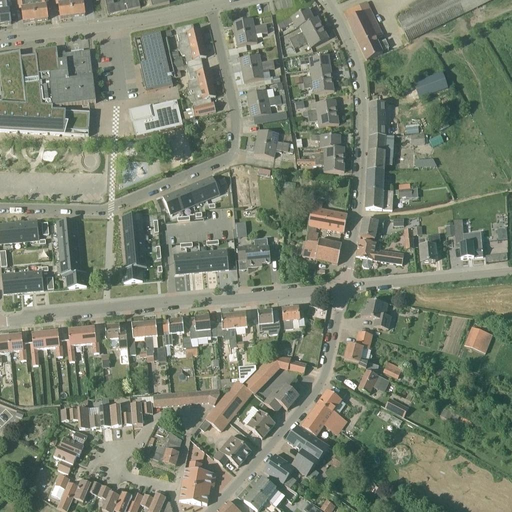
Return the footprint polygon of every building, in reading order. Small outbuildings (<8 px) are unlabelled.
[(10,0),(0,0),(0,26),(11,25),(10,11),(12,11),(10,0)] [(23,24),(35,22),(33,0),(18,0),(19,10),(21,10),(23,24)] [(48,21),(47,7),(48,6),(47,0),(33,0),(35,22),(48,21)] [(73,18),(71,4),(70,0),(55,0),(56,6),(58,6),(60,19),(73,18)] [(85,16),(84,3),(85,3),(84,0),(77,0),(78,4),(71,4),(73,18),(85,16)] [(168,0),(104,0),(106,6),(108,16),(140,9),(138,0),(150,0),(152,8),(169,4),(168,0)] [(398,19),(409,42),(494,0),(422,0),(409,6),(412,12),(398,19)] [(377,41),(382,39),(383,38),(367,3),(344,14),(367,62),(383,54),(381,50),(384,49),(385,51),(389,49),(385,41),(379,44),(377,41)] [(280,16),(295,9),(293,4),(278,11),(280,16)] [(299,29),(314,21),(308,10),(277,26),(280,31),(293,25),(296,30),(299,29)] [(292,46),(323,30),(318,19),(314,21),(299,29),(302,34),(289,41),(292,46)] [(235,36),(267,30),(266,26),(254,28),(252,20),(232,24),(235,36)] [(178,51),(202,45),(199,32),(194,33),(193,26),(182,29),(183,29),(176,31),(177,36),(179,44),(178,51)] [(268,34),(267,30),(235,36),(237,48),(257,45),(255,36),(268,34)] [(308,44),(311,50),(329,41),(323,30),(292,46),(294,51),(308,44)] [(171,80),(175,79),(174,74),(170,75),(160,34),(141,38),(146,63),(140,64),(146,94),(173,88),(171,80)] [(188,70),(202,66),(201,60),(206,59),(202,45),(178,51),(182,58),(185,57),(188,70)] [(0,105),(0,132),(84,137),(85,133),(89,133),(90,115),(67,114),(68,107),(95,103),(92,79),(89,53),(83,53),(83,51),(72,53),(71,53),(72,55),(66,56),(57,57),(56,50),(35,52),(36,58),(20,60),(20,54),(0,56),(0,82),(3,106),(0,105)] [(242,72),(274,66),(273,62),(261,64),(260,56),(239,60),(242,72)] [(310,72),(330,69),(329,57),(300,61),(301,67),(309,66),(310,72)] [(179,59),(171,61),(174,73),(184,71),(183,67),(181,58),(179,59)] [(188,91),(212,85),(209,71),(204,72),(202,66),(188,70),(190,82),(188,83),(188,91)] [(244,84),(264,81),(262,73),(275,70),(274,66),(242,72),(244,84)] [(311,78),(303,79),(303,84),(303,85),(332,81),(330,69),(310,72),(311,78)] [(447,91),(442,75),(413,85),(418,100),(447,91)] [(313,89),(314,96),(334,93),(332,81),(303,85),(304,91),(313,89)] [(214,104),(211,105),(210,100),(215,98),(212,85),(188,91),(191,97),(194,96),(195,103),(193,104),(194,109),(192,109),(194,119),(195,119),(216,114),(214,104)] [(249,108),(280,102),(279,98),(268,100),(266,92),(246,96),(249,108)] [(136,138),(183,127),(177,102),(130,113),(136,138)] [(251,120),(271,116),(269,108),(281,106),(280,102),(249,108),(251,120)] [(316,112),(308,113),(308,118),(337,114),(335,102),(315,105),(316,112)] [(387,139),(387,138),(386,105),(369,105),(369,138),(387,139)] [(184,114),(186,124),(189,124),(195,122),(195,119),(194,119),(190,120),(187,114),(184,114)] [(337,114),(308,118),(309,124),(317,123),(318,129),(339,126),(337,114)] [(407,136),(418,134),(418,128),(406,129),(407,136)] [(277,144),(279,136),(258,132),(256,144),(289,150),(289,146),(277,144)] [(340,149),(340,137),(311,137),(311,143),(320,143),(320,150),(344,150),(344,149),(340,149)] [(411,147),(416,147),(425,146),(424,137),(410,138),(411,147)] [(433,148),(443,144),(440,137),(429,142),(433,148)] [(394,138),(387,138),(387,139),(369,138),(368,174),(385,175),(385,167),(392,167),(392,160),(393,160),(394,138)] [(288,154),(289,150),(256,144),(254,156),(275,160),(276,154),(281,155),(281,153),(288,154)] [(344,162),(344,150),(320,150),(323,150),(323,156),(315,156),(315,161),(344,162)] [(315,161),(297,161),(297,166),(324,167),(324,174),(344,174),(344,162),(315,161)] [(384,183),(385,175),(368,174),(367,192),(383,192),(384,183)] [(207,201),(220,196),(212,179),(199,184),(207,201)] [(195,206),(207,201),(199,184),(187,188),(195,206)] [(234,186),(236,218),(256,216),(253,186),(233,185),(234,186)] [(182,211),(195,206),(187,188),(175,193),(182,211)] [(398,199),(412,198),(411,191),(398,192),(398,196),(398,199)] [(383,193),(383,192),(367,192),(366,211),(382,212),(393,212),(393,197),(394,194),(383,193)] [(170,216),(182,211),(175,193),(162,198),(170,216)] [(348,217),(320,211),(311,209),(308,239),(304,259),(338,266),(342,246),(315,240),(316,235),(315,235),(316,229),(344,235),(348,217)] [(123,218),(125,231),(144,229),(142,215),(123,218)] [(378,228),(383,229),(384,223),(375,221),(375,223),(364,221),(360,238),(375,241),(378,228)] [(57,223),(58,237),(77,235),(75,222),(57,223)] [(24,224),(25,243),(39,241),(37,223),(24,224)] [(10,226),(12,244),(25,243),(24,224),(10,226)] [(0,226),(0,245),(12,244),(10,226),(0,226)] [(454,237),(454,226),(453,227),(446,227),(447,238),(454,237)] [(125,231),(126,244),(145,242),(144,229),(125,231)] [(413,229),(413,237),(422,236),(421,229),(413,229)] [(507,241),(507,229),(497,230),(498,241),(507,241)] [(403,231),(405,251),(414,250),(412,231),(403,231)] [(58,237),(59,250),(78,248),(77,235),(58,237)] [(459,246),(460,251),(461,261),(483,258),(482,249),(481,243),(480,235),(464,236),(464,245),(459,245),(459,246)] [(464,245),(464,236),(455,237),(456,246),(459,246),(459,245),(464,245)] [(435,263),(434,251),(441,250),(440,237),(429,238),(430,245),(420,246),(422,264),(435,263)] [(374,254),(376,246),(359,242),(356,260),(363,261),(362,267),(363,269),(369,270),(371,268),(372,263),(402,267),(404,256),(380,252),(379,255),(374,254)] [(126,244),(128,257),(147,255),(145,243),(126,244)] [(270,265),(268,249),(256,250),(255,247),(237,249),(238,262),(247,261),(248,269),(257,268),(257,266),(270,265)] [(59,250),(61,263),(79,261),(78,248),(59,250)] [(215,274),(229,272),(227,251),(213,253),(215,274)] [(202,275),(215,274),(213,253),(200,254),(202,275)] [(189,276),(202,275),(200,254),(187,255),(189,276)] [(129,270),(143,269),(148,268),(147,255),(128,257),(129,270)] [(175,277),(189,276),(187,255),(173,256),(175,277)] [(62,276),(67,275),(81,274),(79,261),(61,263),(62,276)] [(126,285),(145,283),(143,269),(129,270),(125,271),(126,285)] [(28,274),(30,293),(44,292),(42,273),(28,274)] [(15,276),(17,294),(30,293),(28,274),(15,276)] [(68,289),(87,288),(85,274),(81,274),(67,275),(68,289)] [(3,296),(17,294),(15,276),(2,277),(3,296)] [(146,284),(148,295),(166,292),(164,281),(146,284)] [(386,317),(386,316),(388,306),(368,302),(365,312),(362,311),(361,318),(375,321),(374,328),(389,331),(391,318),(386,317)] [(299,321),(303,320),(303,310),(282,311),(283,324),(284,324),(285,331),(293,330),(293,323),(299,322),(299,321)] [(278,336),(280,330),(278,312),(258,313),(259,327),(268,326),(269,331),(269,337),(278,336)] [(235,331),(247,330),(246,315),(234,316),(235,331)] [(235,331),(234,316),(221,317),(222,325),(216,325),(217,339),(223,338),(223,332),(228,332),(231,355),(237,355),(237,353),(236,344),(235,331)] [(216,325),(210,326),(209,318),(189,321),(190,330),(191,339),(191,341),(217,339),(216,325)] [(162,323),(165,347),(170,347),(173,347),(172,336),(184,335),(183,321),(168,322),(168,323),(162,323)] [(147,353),(147,358),(153,358),(153,353),(154,353),(153,339),(158,339),(156,324),(144,325),(145,340),(146,353),(147,353)] [(145,340),(144,325),(132,326),(133,341),(145,340)] [(107,342),(108,342),(108,348),(116,348),(117,345),(119,345),(119,351),(120,365),(129,364),(127,350),(126,337),(125,327),(105,328),(107,342)] [(98,340),(96,340),(95,329),(81,331),(83,347),(93,346),(94,356),(99,356),(98,340)] [(485,356),(492,337),(472,329),(465,347),(485,356)] [(73,348),(83,347),(81,331),(68,332),(69,342),(67,343),(69,364),(75,364),(73,348)] [(61,343),(59,343),(58,333),(45,334),(47,351),(56,350),(57,360),(63,359),(61,343)] [(369,352),(373,337),(359,333),(355,348),(348,346),(344,362),(359,365),(358,368),(377,376),(379,367),(361,363),(364,350),(369,352)] [(37,352),(47,351),(45,334),(32,336),(33,346),(30,346),(32,368),(38,367),(37,352)] [(24,347),(23,347),(22,337),(8,338),(10,354),(20,353),(21,363),(26,363),(24,347)] [(0,356),(10,354),(8,338),(0,338),(0,365),(1,365),(0,356)] [(182,340),(184,350),(186,350),(191,349),(190,341),(191,341),(191,339),(182,340)] [(271,356),(274,346),(267,344),(264,353),(271,356)] [(167,363),(166,357),(165,350),(157,351),(158,364),(167,363)] [(103,370),(110,370),(108,356),(101,357),(103,370)] [(307,366),(290,362),(288,372),(304,376),(307,366)] [(383,374),(397,381),(402,370),(388,364),(383,374)] [(243,386),(256,373),(256,368),(238,369),(239,377),(239,380),(240,380),(240,384),(243,386)] [(358,391),(370,396),(373,389),(384,394),(389,383),(376,377),(377,376),(358,368),(367,372),(358,391)] [(222,392),(229,391),(235,384),(230,384),(230,380),(221,381),(222,392)] [(243,387),(243,386),(240,384),(237,382),(235,384),(229,391),(213,411),(215,413),(228,424),(252,395),(254,397),(254,396),(252,394),(243,387)] [(273,394),(264,405),(276,414),(282,408),(287,412),(299,398),(286,387),(277,397),(273,394)] [(208,404),(214,408),(220,398),(220,391),(208,392),(208,404)] [(340,418),(339,417),(332,412),(341,401),(327,392),(312,413),(331,427),(333,428),(340,418)] [(154,409),(166,408),(166,395),(159,396),(153,396),(154,409)] [(260,413),(247,428),(262,441),(275,426),(263,415),(265,413),(263,410),(265,407),(253,397),(249,402),(261,413),(260,413)] [(385,410),(404,420),(409,410),(390,400),(385,410)] [(131,415),(132,427),(132,428),(143,427),(142,416),(153,416),(152,405),(130,407),(131,415)] [(132,427),(131,415),(121,416),(120,407),(109,408),(111,429),(122,428),(122,427),(132,427)] [(88,410),(89,419),(90,430),(100,429),(100,430),(111,429),(109,408),(98,409),(88,410)] [(449,422),(453,413),(444,409),(440,418),(449,422)] [(89,419),(88,410),(60,412),(61,423),(78,422),(79,431),(90,431),(90,430),(89,419)] [(228,424),(215,413),(213,411),(205,421),(221,433),(228,424)] [(331,432),(333,428),(331,427),(312,413),(301,429),(316,438),(324,428),(328,430),(331,432)] [(307,477),(313,470),(328,449),(322,445),(318,442),(297,428),(285,442),(300,453),(290,465),(294,469),(307,477)] [(104,440),(115,440),(115,430),(103,430),(104,440)] [(59,449),(77,457),(79,458),(84,448),(83,448),(87,438),(76,433),(72,443),(63,440),(59,449)] [(182,442),(170,434),(163,450),(158,448),(153,460),(175,468),(179,455),(178,454),(182,442)] [(238,469),(251,454),(232,437),(219,452),(213,460),(222,468),(229,461),(238,469)] [(54,448),(57,442),(52,439),(49,445),(54,448)] [(153,446),(148,444),(147,447),(147,448),(142,457),(147,459),(153,446)] [(77,457),(59,449),(57,449),(53,458),(61,461),(56,472),(68,476),(72,467),(73,467),(77,457)] [(331,465),(346,475),(352,465),(337,455),(331,465)] [(294,469),(290,465),(289,467),(275,457),(263,473),(282,486),(294,469)] [(185,471),(179,503),(201,507),(201,506),(207,507),(210,488),(214,489),(216,476),(200,474),(202,466),(190,463),(189,471),(185,471)] [(313,470),(307,477),(314,482),(319,474),(313,470)] [(67,511),(73,499),(78,488),(69,484),(70,482),(60,477),(51,496),(61,501),(57,510),(61,511),(67,511)] [(265,502),(272,507),(282,496),(274,490),(275,490),(262,480),(254,491),(265,502)] [(96,497),(102,487),(92,483),(90,485),(81,481),(78,488),(73,499),(82,504),(87,493),(96,497)] [(101,511),(114,511),(122,494),(120,498),(110,494),(112,491),(102,487),(96,497),(106,502),(101,511)] [(267,511),(274,511),(276,510),(272,507),(265,502),(254,491),(244,503),(254,511),(256,511),(261,507),(267,511)] [(138,496),(134,504),(130,502),(132,498),(122,494),(114,511),(137,511),(140,507),(143,498),(138,496)] [(171,511),(172,510),(171,510),(171,509),(170,508),(171,507),(170,506),(170,505),(165,503),(166,500),(156,496),(154,500),(145,496),(143,498),(140,507),(149,510),(148,511),(171,511)] [(385,499),(379,508),(384,511),(396,511),(399,509),(385,499)] [(319,511),(321,511),(332,511),(335,508),(325,502),(319,511)] [(239,511),(228,503),(219,511),(239,511)]
